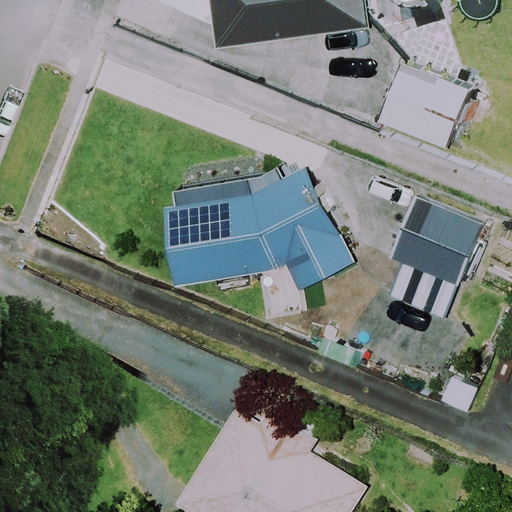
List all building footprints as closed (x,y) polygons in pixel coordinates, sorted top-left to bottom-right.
[(378,25),(374,0),(219,0),(224,42),(378,25)] [(481,90),(411,61),(388,118),(457,147),(481,90)] [(180,207),(188,278),(301,264),(307,279),(367,257),(330,157),(269,179),(250,198),(180,207)] [(493,222),(425,194),(400,256),(410,260),(397,293),(454,317),(493,222)] [(302,280),(266,286),(271,317),(308,311),(302,280)] [(460,369),(447,399),(475,412),(481,398),(510,411),(511,406),(511,343),(506,341),(488,382),(460,369)] [(193,491),(227,511),(361,511),(380,481),(247,401),(193,491)]
